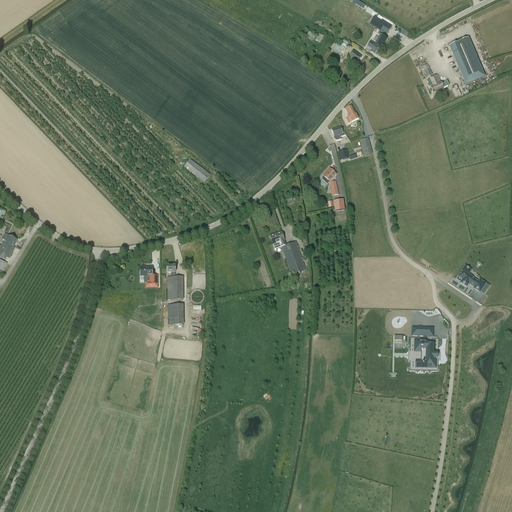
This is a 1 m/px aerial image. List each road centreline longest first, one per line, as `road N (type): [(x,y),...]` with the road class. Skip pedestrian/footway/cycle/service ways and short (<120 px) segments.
road 1 (unclassified): [(101,249),(172,240),(236,212),(352,93)]
road 2 (unclassified): [(101,249),(73,346),(1,511)]
road 3 (unclassified): [(432,511),(454,322)]
road 4 (unclassified): [(352,93),(427,33),(491,0)]
road 5 (unclassified): [(430,276),(392,240),(370,135)]
road 6 (unclassified): [(101,249),(46,228),(0,186)]
